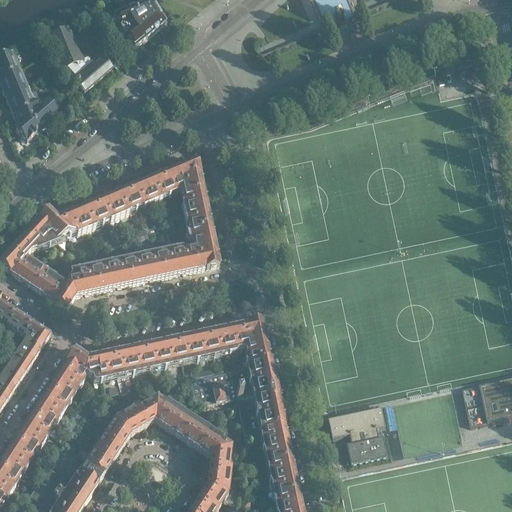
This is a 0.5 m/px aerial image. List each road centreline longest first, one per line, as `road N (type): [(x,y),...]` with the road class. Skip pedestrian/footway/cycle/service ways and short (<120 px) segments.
road 1 (tertiary): [(231,110),(492,4)]
road 2 (tertiary): [(197,49),(23,200)]
road 3 (tertiary): [(23,200),(231,110)]
road 4 (residential): [(265,270),(95,306),(70,334)]
road 5 (residential): [(70,334),(102,349),(273,312)]
road 6 (residential): [(316,511),(273,312)]
road 7 (residential): [(174,511),(190,481),(180,465),(150,450),(135,457),(100,511)]
road 8 (residential): [(265,270),(231,110)]
road 9 (residential): [(0,441),(70,334)]
